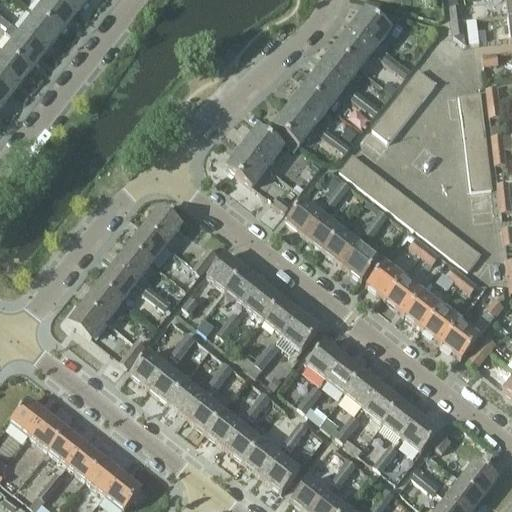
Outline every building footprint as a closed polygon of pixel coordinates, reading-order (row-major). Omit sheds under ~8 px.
[(49,0),(47,0),(33,18),(58,38),(73,19),(49,0)] [(49,0),(73,19),(87,0),(49,0)] [(448,11),(450,26),(462,24),(460,10),(448,11)] [(373,53),(388,34),(363,15),(348,34),(373,53)] [(28,76),(43,57),(18,37),(18,36),(9,29),(12,25),(0,16),(0,28),(6,33),(3,37),(12,44),(3,56),(28,76)] [(43,57),(58,38),(33,18),(18,36),(18,37),(43,57)] [(478,47),(475,22),(462,24),(450,26),(452,40),(464,49),(478,47)] [(358,73),(371,55),(373,53),(348,34),(333,53),(358,73)] [(343,92),(356,75),(358,73),(333,53),(318,73),(343,92)] [(3,56),(0,59),(0,84),(13,95),(28,76),(3,56)] [(403,83),(408,75),(386,57),(380,65),(403,83)] [(480,59),(482,71),(497,69),(495,57),(480,59)] [(328,111),(340,96),(343,92),(318,73),(303,92),(328,111)] [(411,82),(427,96),(434,87),(417,74),(411,82)] [(404,91),(421,104),(427,96),(411,82),(404,91)] [(0,84),(0,110),(13,95),(0,84)] [(421,104),(404,91),(397,99),(414,113),(421,104)] [(496,91),(484,93),(485,106),(497,105),(496,91)] [(313,130),(324,116),(328,111),(303,92),(288,111),(313,130)] [(373,121),(378,114),(355,96),(350,103),(373,121)] [(459,110),(480,107),(479,97),(457,99),(459,110)] [(391,108),(407,121),(414,113),(397,99),(391,108)] [(499,121),(497,105),(485,106),(487,122),(499,121)] [(460,121),(481,118),(480,107),(459,110),(460,121)] [(384,116),(401,130),(407,121),(391,108),(384,116)] [(273,130),(288,142),(298,150),(313,130),(288,111),(273,130)] [(377,125),(394,138),(401,130),(384,116),(377,125)] [(461,131),(483,129),(481,118),(460,121),(461,131)] [(394,138),(377,125),(371,133),(387,147),(394,138)] [(463,142),(484,139),(483,129),(461,131),(463,142)] [(288,142),(273,130),(265,140),(281,152),(288,142)] [(242,151),(267,170),(281,152),(265,140),(256,133),(242,151)] [(343,159),(349,152),(326,134),(320,141),(343,159)] [(464,153),(485,150),(484,139),(463,142),(464,153)] [(501,139),(490,140),(491,153),(503,152),(501,139)] [(465,163),(487,161),(485,150),(464,153),(465,163)] [(251,191),(267,170),(242,151),(226,172),(251,191)] [(505,168),(503,152),(491,153),(493,169),(505,168)] [(346,183),(360,166),(351,159),(337,176),(346,183)] [(466,174),(488,171),(487,161),(465,163),(466,174)] [(355,189),(368,172),(360,166),(346,183),(355,189)] [(468,185),(489,182),(488,171),(466,174),(468,185)] [(363,196),(377,179),(368,172),(355,189),(363,196)] [(372,203),(385,186),(377,179),(363,196),(372,203)] [(489,182),(468,185),(469,195),(491,193),(489,182)] [(349,192),(345,188),(340,185),(323,207),(332,214),(349,192)] [(381,209),(394,192),(385,186),(372,203),(381,209)] [(495,187),(496,200),(508,199),(507,186),(495,187)] [(394,192),(381,209),(389,216),(402,199),(394,192)] [(398,222),(411,205),(402,199),(389,216),(398,222)] [(496,200),(498,217),(510,215),(508,199),(496,200)] [(271,208),(283,218),(289,209),(277,200),(271,208)] [(301,205),(284,227),(303,242),(320,220),(301,205)] [(406,229),(419,212),(411,205),(398,222),(406,229)] [(415,236),(428,219),(419,212),(406,229),(415,236)] [(157,214),(142,233),(163,250),(179,231),(157,214)] [(386,221),(382,218),(378,215),(361,237),(369,243),(386,221)] [(423,242),(436,225),(428,219),(415,236),(423,242)] [(303,242),(322,256),(339,234),(320,220),(303,242)] [(432,249),(445,232),(436,225),(423,242),(432,249)] [(500,233),(502,250),(511,248),(511,232),(511,231),(500,233)] [(440,255),(453,239),(445,232),(432,249),(440,255)] [(142,233),(127,252),(149,269),(163,250),(142,233)] [(322,256),(341,271),(358,249),(339,234),(322,256)] [(449,262),(462,245),(453,239),(440,255),(449,262)] [(407,251),(419,261),(426,251),(414,242),(407,251)] [(457,269),(471,252),(462,245),(449,262),(457,269)] [(360,286),(377,264),(358,249),(341,271),(360,286)] [(430,270),(438,260),(426,251),(419,261),(430,270)] [(134,287),(149,269),(127,252),(112,270),(134,287)] [(471,252),(457,269),(466,275),(479,258),(471,252)] [(190,274),(198,281),(215,260),(206,253),(190,274)] [(221,259),(205,280),(224,296),(240,274),(221,259)] [(384,305),(402,282),(382,267),(364,290),(384,305)] [(112,270),(98,289),(119,306),(134,287),(112,270)] [(445,281),(456,290),(464,281),(452,272),(445,281)] [(259,289),(240,274),(224,296),(241,309),(243,310),(259,289)] [(468,299),(475,290),(464,281),(456,290),(468,299)] [(185,282),(178,292),(184,297),(192,288),(185,282)] [(421,297),(402,282),(384,305),(403,320),(421,297)] [(98,289),(83,308),(105,325),(119,306),(98,289)] [(248,314),(261,325),(278,304),(259,289),(243,310),(241,309),(233,319),(240,324),(248,314)] [(152,307),(158,299),(147,291),(141,299),(152,307)] [(171,300),(178,305),(184,297),(178,292),(171,300)] [(421,335),(439,312),(421,297),(403,320),(421,335)] [(158,299),(152,307),(163,316),(169,308),(158,299)] [(198,308),(188,301),(180,312),(189,319),(198,308)] [(261,325),(280,339),(297,318),(278,304),(261,325)] [(484,316),(492,322),(493,323),(502,311),(492,304),(484,316)] [(89,344),(105,325),(83,308),(68,327),(89,344)] [(440,349),(458,326),(439,312),(421,335),(440,349)] [(484,316),(469,335),(458,326),(440,349),(460,365),(478,342),(492,322),(484,316)] [(240,324),(233,319),(231,317),(222,328),(231,335),(240,324)] [(316,333),(297,318),(280,339),(299,354),(316,333)] [(214,339),(218,342),(222,346),(231,335),(222,328),(214,339)] [(176,348),(185,355),(194,344),(185,337),(176,348)] [(474,354),(484,362),(494,348),(484,341),(474,354)] [(126,373),(141,354),(144,351),(135,344),(117,366),(126,373)] [(260,357),(269,364),(278,353),(269,346),(260,357)] [(304,369),(324,384),(341,362),(322,347),(304,369)] [(185,355),(176,348),(167,359),(176,366),(185,355)] [(484,362),(474,354),(464,367),(473,375),(484,362)] [(145,357),(128,379),(148,394),(165,372),(145,357)] [(269,364),(260,357),(252,368),(261,375),(269,364)] [(324,384),(342,398),(360,376),(341,362),(324,384)] [(231,374),(222,367),(214,378),(223,385),(231,374)] [(148,394),(167,409),(184,387),(165,372),(148,394)] [(342,398),(361,413),(378,391),(360,376),(342,398)] [(223,385),(214,378),(205,389),(214,396),(223,385)] [(511,380),(501,396),(511,404),(511,380)] [(167,409),(186,423),(203,402),(184,387),(167,409)] [(304,400),(313,407),(321,396),(313,389),(304,400)] [(361,413),(380,428),(397,406),(378,391),(361,413)] [(251,407),(260,414),(269,403),(260,396),(251,407)] [(313,407),(304,400),(295,411),(304,418),(313,407)] [(186,423),(204,438),(221,416),(203,402),(186,423)] [(9,426),(29,442),(46,420),(27,405),(9,426)] [(380,428),(399,442),(416,420),(397,406),(380,428)] [(260,414),(251,407),(243,418),(251,425),(260,414)] [(204,438),(223,453),(240,431),(221,416),(204,438)] [(314,416),(309,423),(318,431),(324,424),(314,416)] [(29,442),(47,456),(65,435),(46,420),(29,442)] [(341,431),(350,438),(359,427),(350,420),(341,431)] [(418,457),(435,435),(416,420),(399,442),(418,457)] [(289,437),(298,444),(307,433),(298,426),(289,437)] [(259,446),(240,431),(223,453),(242,467),(259,446)] [(350,438),(341,431),(333,442),(341,449),(350,438)] [(450,442),(474,461),(482,451),(458,432),(450,442)] [(47,456),(66,471),(83,450),(65,435),(47,456)] [(298,444),(289,437),(281,448),(290,455),(298,444)] [(450,446),(441,439),(432,451),(441,458),(450,446)] [(242,467),(261,482),(278,460),(259,446),(242,467)] [(379,460),(388,467),(397,456),(388,449),(379,460)] [(66,471),(85,486),(102,464),(83,450),(66,471)] [(478,461),(492,471),(498,463),(484,453),(478,461)] [(337,475),(346,482),(355,471),(340,459),(335,466),(341,470),(337,475)] [(297,476),(278,460),(261,482),(280,497),(297,476)] [(388,467),(379,460),(370,471),(379,478),(388,467)] [(85,486),(104,501),(121,479),(102,464),(85,486)] [(473,465),(458,484),(481,502),(496,483),(473,465)] [(419,491),(426,483),(415,474),(408,482),(419,491)] [(346,482),(337,475),(329,486),(338,493),(346,482)] [(54,478),(45,489),(52,495),(62,484),(54,478)] [(117,511),(126,511),(140,495),(121,479),(104,501),(117,511)] [(13,499),(18,494),(24,486),(18,482),(14,488),(9,483),(3,491),(13,499)] [(426,483),(419,491),(430,500),(437,491),(426,483)] [(290,506),(298,511),(316,511),(327,499),(308,484),(290,506)] [(458,484),(444,503),(455,511),(472,511),(481,502),(458,484)] [(45,489),(35,501),(43,507),(52,495),(45,489)] [(375,504),(384,511),(392,500),(384,493),(375,504)] [(316,511),(343,511),(327,499),(316,511)] [(6,501),(0,509),(4,511),(15,511),(17,510),(6,501)] [(436,511),(455,511),(444,503),(436,511)]
